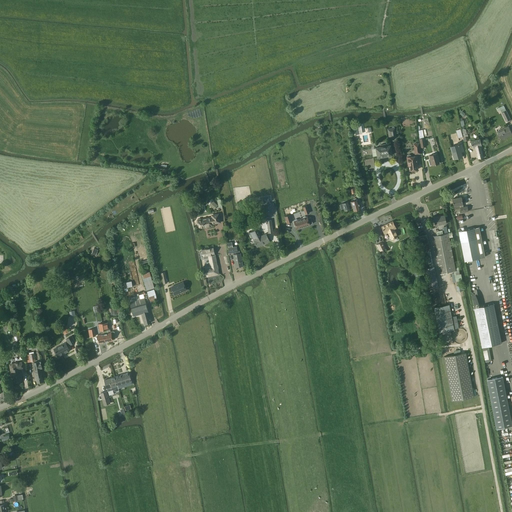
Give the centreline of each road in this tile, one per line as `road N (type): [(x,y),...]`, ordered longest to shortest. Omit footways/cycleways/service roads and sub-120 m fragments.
road 1 (tertiary): [(0,408),(511,149)]
road 2 (track): [(501,511),(471,344)]
